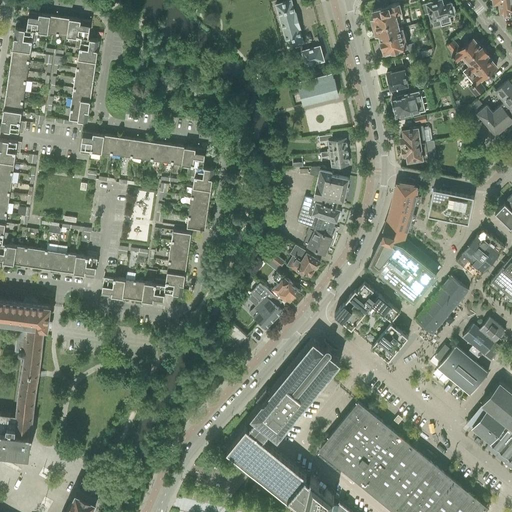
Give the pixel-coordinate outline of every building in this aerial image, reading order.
[(291,0),(288,0),(281,2),(276,4),(288,46),(303,41),(299,28),(300,28),(296,12),(295,12),(291,0)] [(427,2),(429,12),(431,19),(432,19),(434,25),(441,23),(441,25),(451,22),(449,14),(454,12),(453,10),(454,9),(453,5),(451,4),(450,2),(443,4),(441,0),(434,0),(432,1),(430,0),(428,1),(428,2),(427,2)] [(511,12),(511,0),(493,0),(493,3),(499,2),(500,12),(503,12),(503,15),(510,14),(510,13),(511,12)] [(371,20),(373,27),(403,18),(399,2),(372,9),(374,17),(372,18),(371,20)] [(29,12),(26,29),(37,31),(40,13),(29,12)] [(49,15),(40,13),(37,31),(47,32),(49,15)] [(60,16),(49,15),(47,32),(57,34),(60,16)] [(70,18),(60,16),(57,34),(67,35),(70,18)] [(79,19),(70,18),(67,35),(76,37),(79,19)] [(90,21),(79,19),(76,37),(88,38),(90,21)] [(398,20),(373,27),(375,33),(377,35),(379,34),(380,39),(404,33),(402,27),(400,27),(399,23),(398,21),(398,20)] [(15,27),(14,39),(32,41),(36,42),(37,31),(26,29),(15,27)] [(404,33),(380,39),(384,51),(385,52),(408,46),(404,33)] [(88,38),(76,37),(75,47),(79,48),(97,51),(99,40),(88,38)] [(462,56),(466,60),(482,46),(477,40),(475,41),(473,38),(460,49),(453,40),(446,45),(451,58),(453,56),(457,60),(462,56)] [(14,39),(12,48),(30,50),(32,41),(14,39)] [(319,46),(301,51),(306,65),(324,60),(320,46),(319,46)] [(463,71),(467,75),(489,57),(486,54),(488,53),(482,46),(466,60),(470,65),(463,71)] [(12,48),(11,58),(29,61),(34,61),(35,52),(30,52),(30,50),(12,48)] [(97,51),(79,48),(78,57),(96,60),(97,51)] [(45,54),(44,62),(48,63),(51,63),(52,55),(46,54),(45,54)] [(96,60),(78,57),(76,68),(94,70),(96,60)] [(489,57),(467,75),(472,82),(471,83),(473,85),(470,88),(476,96),(485,88),(478,81),(485,76),(487,78),(494,72),(492,70),(496,66),(489,57)] [(11,58),(9,68),(27,71),(29,61),(11,58)] [(9,68),(8,78),(26,81),(27,71),(9,68)] [(94,70),(76,68),(75,78),(93,81),(94,70)] [(405,75),(404,69),(386,73),(388,80),(387,80),(388,86),(389,86),(390,88),(407,84),(405,75)] [(330,74),(321,76),(300,81),(298,81),(300,86),(299,86),(303,104),(304,104),(304,103),(337,95),(338,95),(338,94),(337,94),(333,78),(334,78),(334,77),(332,78),(331,73),(330,73),(330,74)] [(8,78),(6,89),(24,91),(26,81),(8,78)] [(93,81),(75,78),(73,88),(91,91),(93,81)] [(495,90),(505,102),(493,112),(487,105),(478,113),(496,133),(508,124),(510,127),(511,125),(511,84),(508,79),(495,90)] [(91,91),(73,88),(72,98),(90,101),(91,91)] [(6,89),(5,99),(23,102),(24,91),(6,89)] [(400,96),(397,97),(391,98),(392,100),(391,101),(391,104),(393,105),(393,107),(396,116),(405,113),(406,115),(425,110),(420,89),(400,94),(400,96)] [(90,101),(72,98),(70,109),(88,111),(90,101)] [(5,99),(3,109),(21,112),(23,102),(5,99)] [(464,110),(468,114),(481,104),(477,99),(464,110)] [(3,109),(2,118),(20,121),(21,112),(3,109)] [(88,111),(70,109),(69,119),(87,121),(88,111)] [(425,114),(414,117),(415,123),(426,121),(425,114)] [(35,123),(42,125),(44,116),(36,115),(35,123)] [(20,121),(2,118),(0,130),(23,133),(24,122),(20,121)] [(400,135),(401,145),(431,140),(430,129),(427,127),(423,128),(422,125),(416,126),(409,127),(409,129),(402,130),(403,135),(400,135)] [(91,155),(92,150),(94,132),(83,131),(80,153),(91,155)] [(92,150),(101,152),(103,134),(94,132),(92,150)] [(101,152),(111,153),(114,135),(103,134),(101,152)] [(333,134),(320,136),(320,141),(328,140),(329,148),(327,148),(327,151),(321,152),(321,154),(347,151),(346,138),(333,140),(333,134)] [(111,153),(121,155),(124,137),(114,135),(111,153)] [(464,160),(473,161),(473,156),(470,136),(462,137),(464,151),(464,160)] [(121,155),(131,156),(134,138),(124,137),(121,155)] [(0,138),(0,150),(16,152),(20,153),(21,142),(0,138)] [(131,156),(141,158),(144,140),(134,138),(131,156)] [(141,158),(152,159),(154,141),(144,140),(141,158)] [(431,140),(401,145),(403,155),(406,154),(407,159),(414,158),(414,160),(427,158),(428,164),(437,163),(434,141),(432,142),(431,140)] [(152,159),(162,161),(164,143),(154,141),(152,159)] [(162,161),(172,162),(175,144),(164,143),(162,161)] [(172,162),(182,164),(185,146),(175,144),(172,162)] [(182,164),(192,165),(194,147),(185,146),(182,164)] [(194,147),(192,165),(203,166),(205,149),(194,147)] [(0,150),(0,159),(14,162),(16,152),(0,150)] [(347,151),(321,154),(322,156),(328,155),(328,158),(331,158),(332,166),(337,165),(349,164),(347,151)] [(28,163),(36,164),(37,155),(29,154),(28,163)] [(0,159),(0,170),(13,172),(14,162),(0,159)] [(190,176),(194,176),(212,179),(214,168),(203,166),(192,165),(190,176)] [(311,166),(309,174),(316,176),(316,174),(319,174),(320,169),(321,166),(318,166),(311,166)] [(338,200),(343,201),(348,177),(331,174),(332,172),(320,169),(319,174),(318,177),(315,190),(314,197),(326,200),(337,203),(338,200)] [(0,170),(0,180),(11,182),(13,172),(0,170)] [(87,178),(95,179),(96,171),(88,170),(87,178)] [(194,176),(193,186),(211,188),(212,179),(194,176)] [(0,180),(0,190),(10,192),(11,182),(0,180)] [(378,243),(369,263),(405,293),(410,297),(413,300),(416,297),(441,266),(440,266),(441,266),(404,235),(405,231),(405,230),(407,231),(410,222),(412,213),(415,204),(416,194),(415,194),(417,185),(395,181),(394,190),(392,199),(390,207),(388,215),(385,223),(378,243)] [(161,183),(160,191),(163,192),(167,192),(168,184),(161,183)] [(193,186),(191,196),(209,198),(211,188),(193,186)] [(473,196),(460,194),(433,188),(428,214),(427,215),(452,220),(458,221),(468,223),(470,215),(471,207),(473,196)] [(0,190),(0,201),(8,202),(10,192),(0,190)] [(305,195),(297,220),(309,225),(309,226),(330,235),(333,226),(335,220),(337,221),(338,217),(339,218),(341,212),(340,212),(341,208),(339,207),(336,207),(337,203),(326,200),(314,197),(305,195)] [(191,196),(190,206),(208,209),(209,198),(191,196)] [(0,201),(0,211),(7,213),(8,202),(0,201)] [(504,201),(494,211),(510,227),(511,224),(511,205),(511,204),(509,206),(504,201)] [(158,203),(157,212),(164,213),(165,204),(158,203)] [(190,206),(188,216),(206,219),(208,209),(190,206)] [(164,213),(157,212),(155,220),(162,221),(164,213)] [(21,215),(20,224),(27,225),(28,216),(25,215),(21,215)] [(206,219),(188,216),(187,227),(205,229),(206,219)] [(50,225),(49,232),(59,234),(60,228),(58,226),(59,223),(50,222),(50,225)] [(332,235),(330,235),(309,226),(305,233),(307,234),(304,241),(309,244),(308,245),(324,253),(324,251),(326,252),(329,246),(327,245),(332,235)] [(81,234),(90,236),(91,228),(82,227),(81,234)] [(455,260),(478,278),(505,245),(482,227),(455,260)] [(173,230),(171,240),(189,243),(191,232),(173,230)] [(0,242),(6,244),(8,233),(4,232),(0,231),(0,242)] [(171,240),(170,250),(188,253),(189,243),(171,240)] [(4,261),(13,263),(15,245),(6,244),(4,261)] [(13,263),(23,264),(26,246),(15,245),(13,263)] [(119,245),(118,253),(127,254),(128,247),(119,245)] [(292,254),(287,264),(290,266),(298,271),(299,269),(304,273),(304,272),(310,275),(315,266),(316,267),(318,264),(319,263),(320,262),(320,260),(320,259),(312,254),(298,246),(296,245),(291,253),(292,254)] [(23,264),(33,266),(36,248),(26,246),(23,264)] [(33,266),(43,267),(46,249),(36,248),(33,266)] [(138,248),(138,252),(139,252),(138,255),(147,257),(148,250),(138,248)] [(43,267),(54,269),(56,251),(46,249),(43,267)] [(170,250),(168,261),(186,263),(188,253),(170,250)] [(54,269),(64,270),(67,252),(56,251),(54,269)] [(86,255),(83,273),(94,275),(98,253),(87,251),(86,255)] [(64,270),(74,272),(77,254),(67,252),(64,270)] [(270,259),(280,267),(284,261),(274,253),(270,259)] [(511,253),(505,262),(497,271),(486,285),(487,285),(488,284),(500,294),(499,295),(499,296),(500,294),(509,301),(508,303),(509,302),(511,304),(511,253)] [(74,272),(83,273),(86,255),(77,254),(74,272)] [(168,261),(167,270),(185,273),(186,263),(168,261)] [(167,270),(166,280),(184,283),(185,273),(167,270)] [(275,287),(271,291),(280,299),(284,295),(283,297),(288,301),(289,299),(290,300),(299,290),(293,285),(296,283),(293,281),(293,282),(285,274),(284,275),(279,270),(274,276),(279,281),(274,286),(275,287)] [(101,293),(112,295),(115,277),(116,273),(104,271),(101,293)] [(418,322),(432,333),(469,289),(451,274),(414,318),(418,322)] [(112,295),(122,296),(125,278),(115,277),(112,295)] [(122,296),(131,298),(134,280),(125,278),(122,296)] [(154,283),(152,301),(163,302),(164,291),(166,280),(155,279),(154,283)] [(131,298),(140,299),(143,281),(134,280),(131,298)] [(166,280),(164,291),(182,294),(184,283),(166,280)] [(140,299),(152,301),(154,283),(143,281),(140,299)] [(355,288),(348,296),(354,301),(365,310),(371,303),(379,294),(364,281),(357,290),(355,288)] [(259,301),(249,312),(253,316),(253,317),(265,329),(282,311),(277,306),(282,301),(280,299),(271,291),(271,292),(259,282),(250,293),(259,301)] [(379,294),(371,303),(391,320),(399,310),(379,294)] [(0,430),(32,434),(32,432),(31,432),(44,327),(51,328),(52,321),(48,320),(49,313),(50,305),(0,298),(0,320),(18,323),(15,351),(17,352),(19,354),(22,355),(24,353),(16,412),(0,410),(0,430)] [(344,302),(334,314),(335,314),(351,328),(365,310),(354,301),(350,307),(344,302)] [(365,310),(351,328),(371,344),(377,337),(381,332),(391,320),(371,303),(365,310)] [(462,335),(490,359),(501,346),(495,340),(505,328),(489,315),(479,327),(473,322),(462,335)] [(391,320),(381,332),(394,344),(398,346),(408,335),(391,320)] [(224,331),(240,346),(248,336),(233,321),(224,331)] [(377,337),(371,344),(388,358),(394,350),(391,348),(394,344),(381,332),(377,337)] [(354,511),(339,499),(338,502),(332,500),(333,497),(334,495),(310,475),(309,478),(306,475),(263,439),(270,431),(277,437),(327,377),(340,361),(329,352),(332,348),(327,344),(324,348),(313,339),(269,392),(267,390),(258,401),(261,403),(250,416),(254,419),(247,427),(246,425),(226,449),(295,506),(296,504),(302,509),(302,511),(301,511),(354,511)] [(444,343),(434,355),(441,362),(438,366),(448,375),(470,393),(488,371),(472,359),(455,345),(452,349),(444,343)] [(481,403),(466,422),(472,427),(473,428),(480,434),(481,435),(487,439),(489,441),(490,442),(491,443),(492,442),(498,447),(497,448),(499,449),(500,450),(501,451),(501,450),(507,455),(506,455),(507,456),(508,457),(509,457),(509,458),(510,457),(511,459),(511,391),(504,385),(503,384),(500,382),(499,381),(498,382),(499,382),(491,392),(482,402),(481,403)] [(358,401),(320,448),(321,447),(322,448),(321,449),(339,464),(343,467),(350,472),(353,475),(368,488),(372,491),(378,495),(382,499),(398,511),(481,511),(486,506),(358,401)] [(393,419),(398,423),(402,418),(398,414),(393,419)] [(0,511),(0,450),(29,454),(31,442),(32,434),(0,430),(0,511)] [(89,511),(101,488),(83,480),(80,478),(64,511),(89,511)]
